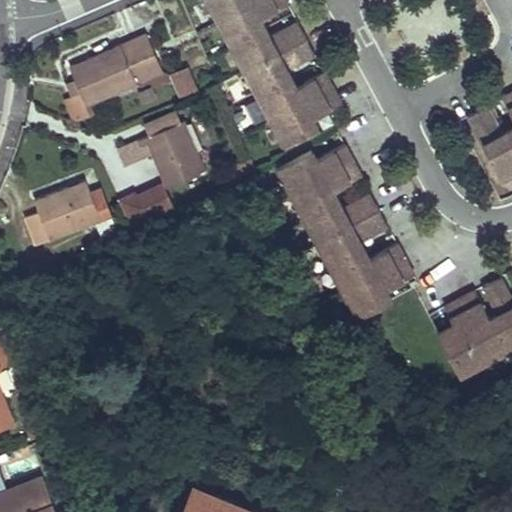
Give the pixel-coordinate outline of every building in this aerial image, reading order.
[(290,3),(288,0),(207,0),(284,145),(319,126),(315,117),(342,102),(325,70),(298,85),(288,67),(316,52),(299,20),(271,34),(262,17),(290,3)] [(433,2),(404,16),(416,41),(445,27),(433,2)] [(121,44),(72,65),(78,79),(82,89),(88,103),(163,70),(147,33),(123,44),(121,44)] [(194,85),(183,61),(173,65),(183,89),(194,85)] [(78,79),(69,83),(73,92),(82,89),(78,79)] [(486,105),(469,113),(501,176),(511,170),(511,90),(505,95),(511,109),(511,126),(501,132),(486,105)] [(175,110),(145,123),(151,134),(180,122),(175,110)] [(151,134),(120,148),(126,162),(151,150),(156,164),(164,181),(167,187),(207,169),(185,120),(180,122),(151,134)] [(277,165),(326,259),(349,302),(356,316),(393,297),(388,288),(414,274),(412,269),(402,250),(397,242),(386,248),(371,255),(364,242),(362,238),(388,224),(371,192),(345,205),(336,188),(362,173),(345,141),(319,155),(313,145),(277,165)] [(151,150),(126,162),(131,175),(156,164),(151,150)] [(251,157),(230,166),(236,179),(257,169),(251,157)] [(87,178),(36,199),(40,211),(28,215),(39,243),(103,217),(94,194),(87,178)] [(164,181),(138,192),(151,220),(177,208),(167,187),(164,181)] [(102,192),(94,194),(103,217),(111,214),(102,192)] [(138,192),(120,200),(134,228),(151,220),(138,192)] [(476,287),(445,304),(455,321),(459,328),(442,337),(460,373),(493,355),(494,359),(511,349),(511,296),(501,275),(484,283),(498,310),(490,315),(476,287)] [(455,321),(438,330),(442,337),(459,328),(455,321)] [(0,425),(12,420),(0,389),(0,425)] [(42,476),(31,481),(39,500),(49,495),(42,476)] [(31,481),(0,492),(0,511),(55,511),(49,495),(39,500),(31,481)]
